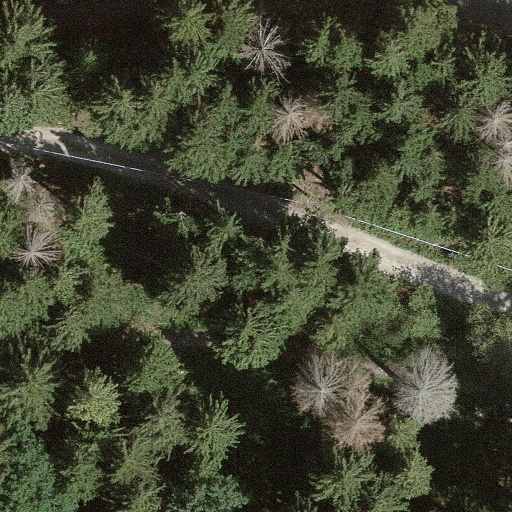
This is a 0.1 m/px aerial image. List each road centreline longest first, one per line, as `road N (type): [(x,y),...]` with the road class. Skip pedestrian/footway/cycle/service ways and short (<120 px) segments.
road 1 (track): [(511,281),(151,142),(0,129)]
road 2 (track): [(511,375),(223,321),(0,309)]
road 3 (unclassified): [(511,19),(0,29)]
